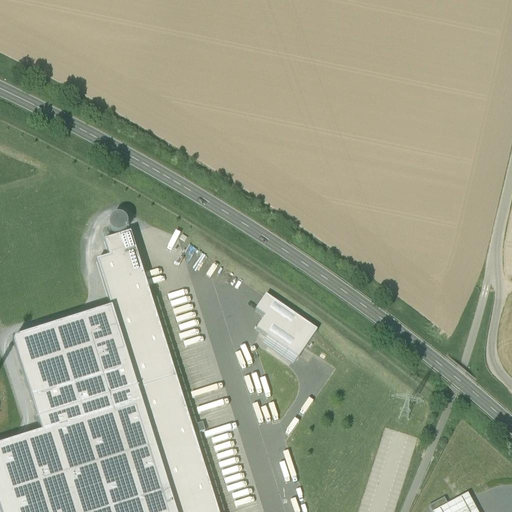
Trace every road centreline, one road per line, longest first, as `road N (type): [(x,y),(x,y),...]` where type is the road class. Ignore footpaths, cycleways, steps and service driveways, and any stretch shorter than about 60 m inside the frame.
road 1 (primary): [(511,427),(268,240),(0,90)]
road 2 (unclassified): [(511,179),(491,257),(500,289),(488,350),(511,386)]
